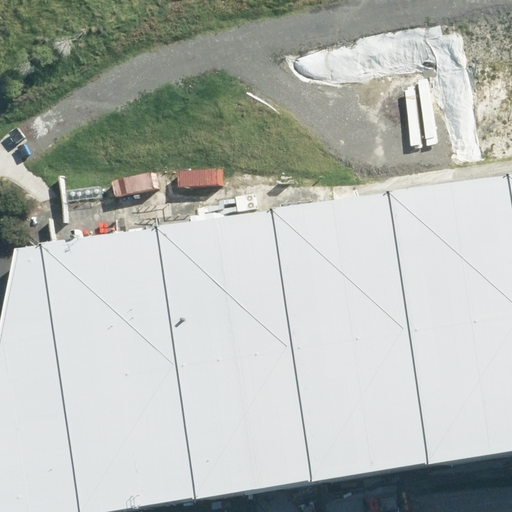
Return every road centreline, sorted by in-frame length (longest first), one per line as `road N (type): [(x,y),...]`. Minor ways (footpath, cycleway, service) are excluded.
road 1 (track): [(0,163),(56,119),(158,64),(468,0)]
road 2 (track): [(372,140),(228,48)]
